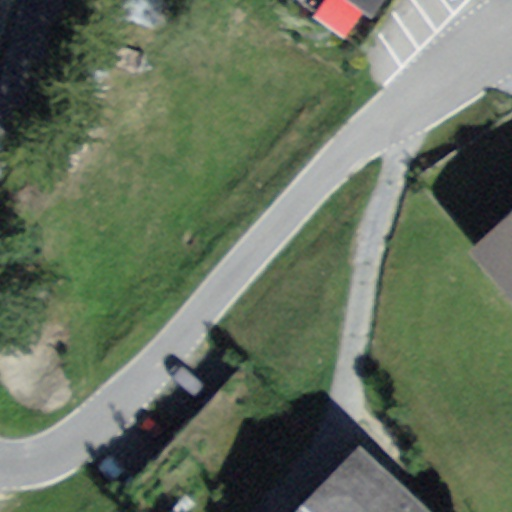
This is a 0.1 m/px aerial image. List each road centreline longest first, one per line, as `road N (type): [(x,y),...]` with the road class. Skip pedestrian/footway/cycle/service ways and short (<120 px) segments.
road 1 (residential): [(0,467),(44,467),(91,442),(178,344),(253,241),(410,94),(490,30),(511,22)]
road 2 (residential): [(30,0),(0,126)]
